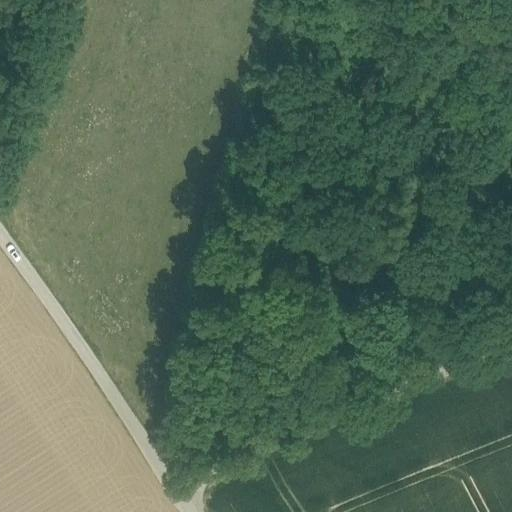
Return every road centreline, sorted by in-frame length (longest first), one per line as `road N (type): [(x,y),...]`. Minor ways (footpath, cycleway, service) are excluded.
road 1 (track): [(172,481),(511,348)]
road 2 (unclassified): [(0,234),(190,511)]
